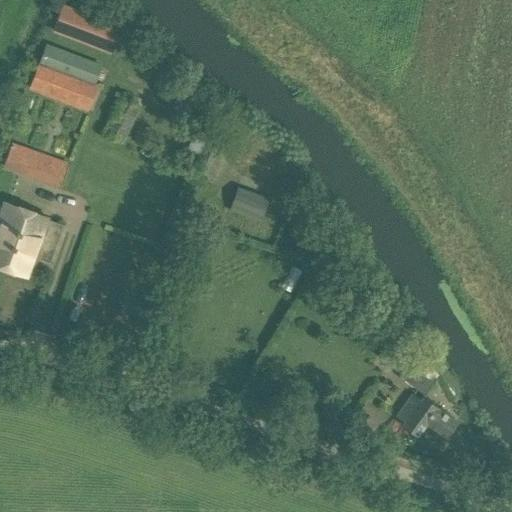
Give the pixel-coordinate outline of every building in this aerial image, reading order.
[(63,5),(53,32),(109,53),(119,26),(63,5)] [(100,65),(47,45),(30,89),(87,111),(96,85),(93,84),(100,65)] [(140,105),(120,96),(102,134),(122,144),(140,105)] [(11,143),(1,168),(59,189),(68,163),(11,143)] [(272,186),(243,175),(229,211),(260,221),(272,186)] [(4,202),(0,214),(0,266),(26,275),(31,255),(49,262),(62,225),(48,220),(49,217),(4,202)] [(415,360),(412,364),(404,375),(405,376),(403,380),(425,395),(433,383),(420,374),(424,368),(415,360)] [(411,394),(395,417),(404,423),(402,425),(417,436),(426,423),(446,437),(456,422),(422,397),(420,400),(411,394)]
